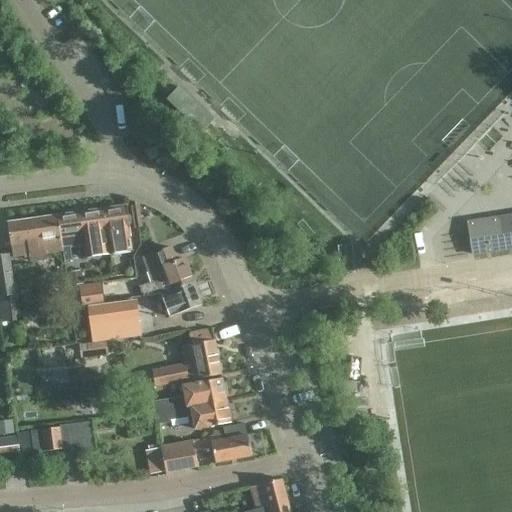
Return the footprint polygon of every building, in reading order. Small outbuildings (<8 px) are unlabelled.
[(100,209),(107,255),(131,252),(125,206),(100,209)] [(78,213),(83,244),(84,243),(86,258),(107,255),(100,209),(78,213)] [(56,216),(60,247),(83,244),(78,213),(56,216)] [(473,256),(511,249),(511,215),(468,223),(473,256)] [(60,247),(56,216),(7,223),(12,257),(23,256),(23,258),(29,257),(30,262),(46,260),(45,254),(61,252),(60,247)] [(160,294),(191,282),(192,282),(183,259),(176,262),(170,247),(141,258),(151,282),(138,287),(141,296),(160,294)] [(0,296),(15,294),(8,253),(0,254),(0,296)] [(191,282),(160,294),(168,317),(200,305),(191,282)] [(80,305),(102,301),(100,288),(78,291),(80,305)] [(92,341),(138,334),(134,302),(87,308),(92,341)] [(155,388),(184,382),(220,374),(211,331),(189,335),(191,345),(181,347),(185,365),(152,372),(155,388)] [(189,408),(225,400),(221,378),(180,386),(182,398),(147,405),(149,415),(189,408)] [(189,408),(149,415),(151,426),(168,423),(167,421),(190,416),(192,430),(229,422),(225,400),(189,408)] [(0,434),(13,433),(12,420),(0,421),(0,434)] [(59,427),(30,431),(33,453),(62,449),(59,427)] [(17,432),(19,446),(0,447),(0,456),(33,453),(30,431),(17,432)] [(193,452),(209,449),(211,449),(214,463),(250,456),(246,435),(211,442),(210,438),(191,441),(193,452)] [(196,466),(193,452),(191,441),(159,448),(164,473),(196,466)] [(254,510),(286,502),(280,479),(248,488),(254,510)] [(288,511),(286,502),(254,510),(246,511),(288,511)]
